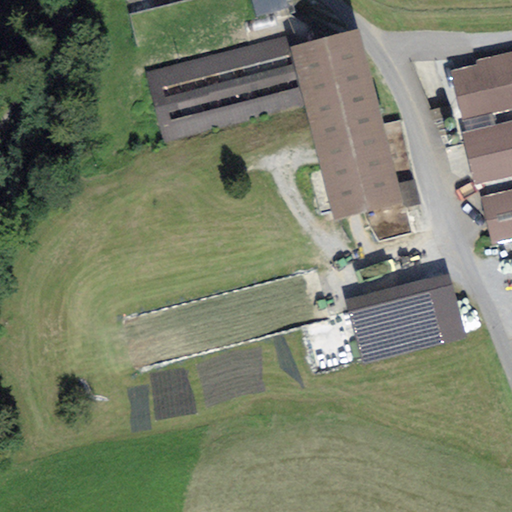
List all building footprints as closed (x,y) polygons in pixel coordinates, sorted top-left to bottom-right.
[(202,0),(131,18),(138,47),(288,9),(285,0),(202,0)] [(167,140),(313,102),(301,56),(296,36),(149,74),(167,140)] [(352,43),(301,56),(313,102),(341,211),(392,198),(352,43)] [(511,105),(511,63),(459,76),(469,116),(511,105)] [(511,132),(475,142),(483,174),(511,167),(511,132)] [(46,204),(54,210),(61,199),(55,193),(46,204)] [(499,240),(511,236),(511,194),(489,200),(499,240)] [(79,214),(61,199),(54,210),(55,211),(57,209),(73,222),(79,214)] [(253,298),(264,297),(267,315),(320,308),(315,275),(251,283),(253,298)] [(448,286),(353,310),(365,359),(462,334),(448,286)] [(129,314),(137,362),(225,346),(216,298),(129,314)]
